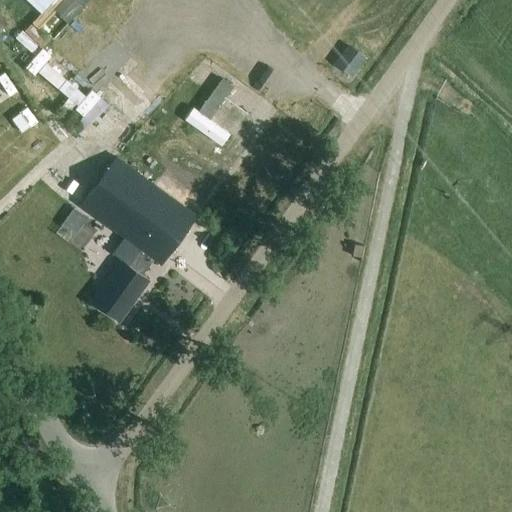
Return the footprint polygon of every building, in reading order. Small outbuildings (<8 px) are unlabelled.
[(83,6),(87,0),(63,0),(52,12),(67,25),(84,7),(83,6)] [(2,17),(15,30),(28,18),(15,5),(2,17)] [(48,55),(54,46),(32,29),(25,38),(48,55)] [(365,59),(348,47),(336,62),(353,75),(365,59)] [(228,89),(239,69),(220,59),(209,79),(228,89)] [(180,70),(166,89),(174,95),(188,75),(180,70)] [(337,102),(355,119),(372,103),(354,85),(337,102)] [(60,107),(69,114),(77,105),(68,98),(60,107)] [(97,119),(114,136),(126,124),(109,107),(97,119)] [(232,172),(252,149),(207,109),(186,132),(232,172)] [(149,282),(141,276),(153,260),(160,266),(196,217),(115,158),(79,207),(140,251),(128,267),(120,261),(90,302),(119,323),(149,282)]
